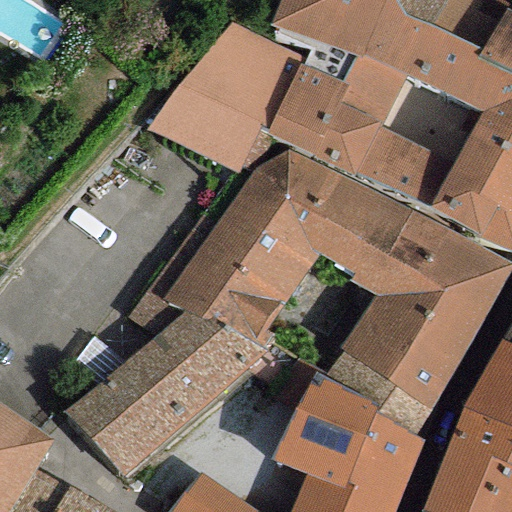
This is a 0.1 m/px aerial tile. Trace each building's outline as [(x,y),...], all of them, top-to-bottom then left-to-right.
[(395,0),(277,0),(268,25),(357,59),(406,78),(480,109),(452,166),(379,129),(354,175),(511,253),(511,79),(476,59),(483,50),(429,26),(404,14),(395,0)] [(395,0),(404,14),(429,26),(445,0),(395,0)] [(445,0),(429,26),(483,50),(504,10),(506,5),(496,0),(445,0)] [(511,14),(504,10),(483,50),(476,59),(511,79),(511,14)] [(301,58),(227,24),(176,85),(145,131),(230,175),(236,178),(258,128),(265,133),(298,64),(301,58)] [(379,129),(406,78),(357,59),(343,85),(298,64),(265,133),(354,175),(379,129)] [(245,182),(162,301),(183,312),(255,350),(318,258),(353,274),(345,282),(373,294),(336,347),(344,349),(319,377),(376,404),(371,414),(416,435),(511,266),(286,151),(252,171),(245,182)] [(236,178),(230,175),(123,320),(152,337),(183,312),(162,301),(245,182),(236,178)] [(264,354),(255,350),(183,312),(152,337),(60,412),(124,476),(264,354)] [(511,319),(499,340),(511,346),(511,319)] [(511,346),(499,340),(461,408),(511,432),(511,346)] [(393,511),(423,440),(416,435),(371,414),(376,404),(319,377),(311,373),(269,459),(305,471),(288,511),(393,511)] [(54,439),(0,402),(0,511),(6,511),(34,468),(38,462),(54,439)] [(511,511),(511,432),(461,408),(420,511),(511,511)] [(108,511),(34,468),(6,511),(108,511)] [(255,511),(198,474),(167,511),(255,511)]
